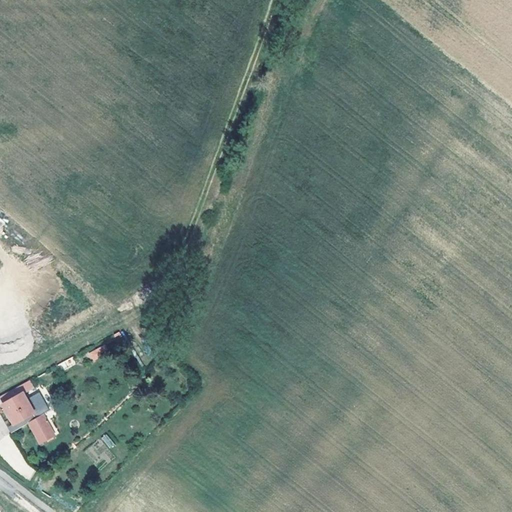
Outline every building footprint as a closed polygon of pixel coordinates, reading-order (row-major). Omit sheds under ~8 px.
[(88,355),(93,362),(109,351),(103,343),(88,355)] [(73,357),(59,364),(62,371),(76,364),(73,357)] [(35,388),(31,381),(0,397),(14,423),(26,417),(30,423),(41,444),(54,437),(42,416),(36,419),(33,413),(23,394),(35,388)] [(42,416),(48,413),(45,407),(33,413),(36,419),(42,416)] [(11,434),(30,423),(26,417),(14,423),(7,427),(11,434)] [(108,449),(114,446),(107,433),(101,436),(108,449)] [(93,445),(85,449),(92,461),(99,457),(93,445)]
